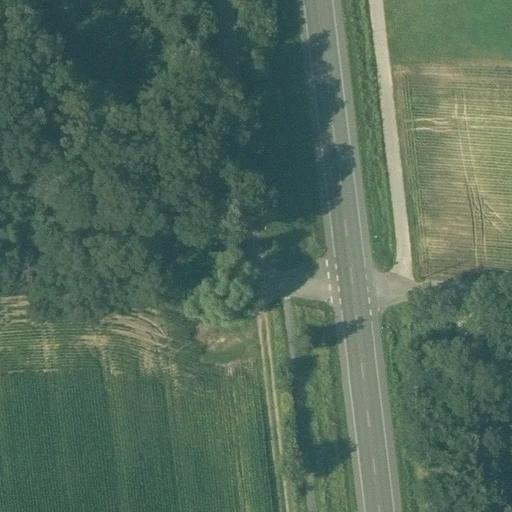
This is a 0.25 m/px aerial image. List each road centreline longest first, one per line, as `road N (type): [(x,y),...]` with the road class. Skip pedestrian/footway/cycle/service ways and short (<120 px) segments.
road 1 (unclassified): [(351,287),(286,282),(253,270),(218,0)]
road 2 (primary): [(316,0),(351,287)]
road 3 (primary): [(351,287),(378,511)]
road 4 (unclassified): [(511,301),(351,287)]
